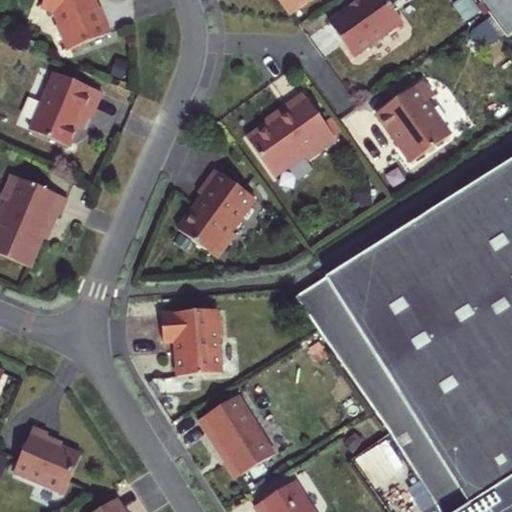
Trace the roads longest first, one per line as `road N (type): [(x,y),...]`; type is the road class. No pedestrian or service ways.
road 1 (residential): [(80,341),(197,41)]
road 2 (residential): [(189,511),(80,341)]
road 3 (residential): [(197,41),(301,45),(345,109)]
